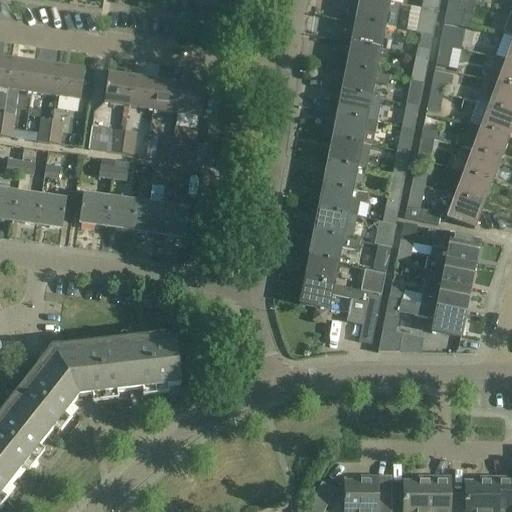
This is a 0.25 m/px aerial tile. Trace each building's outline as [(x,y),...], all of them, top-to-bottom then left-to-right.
[(384,27),(389,4),(370,0),(359,0),(355,21),(384,27)] [(437,13),(439,0),(422,0),(421,9),(437,13)] [(448,1),(443,24),(460,28),(465,4),(448,1)] [(437,13),(421,9),(415,34),(432,37),(437,13)] [(511,13),(510,12),(503,33),(511,36),(511,13)] [(379,51),(384,27),(355,21),(351,45),(379,51)] [(452,50),(460,52),(464,31),(443,27),(438,47),(452,50)] [(375,74),(379,51),(351,45),(346,69),(375,74)] [(415,57),(428,59),(430,50),(417,47),(415,57)] [(447,71),(452,50),(438,47),(434,69),(447,71)] [(426,71),(428,59),(415,57),(413,69),(426,71)] [(10,61),(0,59),(0,90),(6,91),(10,61)] [(511,88),(511,63),(505,60),(500,75),(487,70),(484,79),(496,84),(497,83),(511,88)] [(10,61),(6,91),(30,95),(35,65),(10,61)] [(35,65),(30,95),(55,98),(59,68),(35,65)] [(84,72),(59,68),(55,98),(79,102),(84,72)] [(346,69),(342,92),(370,98),(373,84),(387,87),(389,78),(375,75),(375,74),(346,69)] [(429,93),(442,96),(444,86),(450,87),(452,77),(433,73),(429,93)] [(128,109),(133,79),(107,76),(103,105),(128,109)] [(153,112),(157,83),(133,79),(128,109),(153,112)] [(177,116),(181,86),(157,83),(153,112),(177,116)] [(488,106),(511,114),(511,88),(497,83),(496,84),(492,97),(478,94),(475,103),(488,106)] [(181,86),(177,116),(201,119),(206,90),(181,86)] [(370,98),(342,92),(337,116),(377,124),(381,102),(370,100),(370,98)] [(439,115),(442,96),(429,93),(425,112),(439,115)] [(407,95),(405,105),(418,107),(420,97),(407,95)] [(418,107),(405,105),(403,116),(416,118),(418,107)] [(488,106),(480,128),(508,138),(511,126),(511,114),(488,106)] [(14,117),(2,115),(0,132),(0,137),(11,139),(14,117)] [(377,124),(337,116),(332,139),(361,145),(363,132),(375,134),(377,124)] [(37,143),(48,144),(51,122),(40,120),(37,143)] [(51,122),(48,144),(60,146),(63,124),(51,122)] [(472,151),(499,161),(508,138),(480,128),(472,126),(464,148),(472,151)] [(422,127),(420,138),(433,141),(442,143),(444,135),(435,133),(436,130),(422,127)] [(91,128),(88,150),(122,155),(125,133),(112,131),(91,128)] [(125,133),(122,155),(133,156),(136,135),(125,133)] [(157,160),(170,162),(173,140),(161,138),(157,160)] [(433,141),(420,138),(415,162),(429,164),(433,141)] [(361,145),(332,139),(328,163),(356,169),(366,171),(370,147),(361,145)] [(198,144),(173,140),(170,162),(195,166),(198,144)] [(396,152),(409,154),(411,144),(398,142),(396,152)] [(491,184),(499,161),(472,151),(467,164),(454,159),(450,170),(463,175),(464,173),(491,184)] [(409,154),(396,152),(391,175),(404,178),(409,154)] [(101,160),(98,178),(112,180),(115,162),(101,160)] [(19,175),(21,162),(7,161),(5,172),(19,175)] [(115,162),(112,180),(126,182),(128,164),(115,162)] [(21,163),(19,175),(33,177),(35,165),(21,163)] [(328,163),(323,187),(352,192),(354,179),(364,181),(366,171),(356,169),(328,163)] [(60,168),(45,166),(43,179),(58,181),(60,168)] [(153,167),(150,185),(165,187),(168,169),(153,167)] [(181,171),(168,169),(165,187),(178,189),(181,171)] [(464,173),(463,175),(455,196),(483,206),(491,184),(464,173)] [(413,174),(411,185),(424,187),(426,177),(413,174)] [(419,210),(424,187),(411,185),(404,220),(438,227),(440,214),(419,210)] [(352,192),(323,187),(318,210),(356,218),(359,204),(366,205),(368,195),(352,192)] [(386,199),(399,201),(402,191),(388,189),(386,199)] [(0,222),(12,224),(16,195),(0,192),(0,222)] [(162,208),(157,237),(184,241),(188,212),(173,210),(175,195),(163,193),(161,208),(162,208)] [(16,195),(12,224),(37,227),(41,199),(16,195)] [(78,225),(105,229),(109,200),(83,196),(78,225)] [(474,229),(483,206),(455,196),(447,219),(474,229)] [(41,199),(37,227),(62,231),(66,202),(41,199)] [(397,212),(399,201),(386,199),(384,209),(397,212)] [(131,233),(136,204),(109,200),(105,229),(131,233)] [(161,208),(136,204),(131,233),(157,237),(162,208),(161,208)] [(352,241),(356,218),(318,210),(314,234),(352,241)] [(400,241),(397,251),(411,254),(413,244),(417,226),(403,224),(400,241)] [(352,241),(314,234),(309,257),(338,263),(340,250),(357,253),(359,243),(351,242),(352,241)] [(376,235),(374,245),(377,245),(390,248),(391,248),(392,239),(376,235)] [(432,249),(430,258),(474,266),(478,242),(450,237),(447,252),(432,249)] [(390,248),(377,245),(371,270),(385,273),(390,248)] [(411,254),(397,251),(395,261),(409,264),(411,254)] [(333,286),(338,263),(309,257),(304,281),(333,286)] [(422,272),(420,282),(441,286),(441,284),(469,290),(474,266),(439,260),(436,275),(422,272)] [(364,271),(360,291),(368,293),(380,296),(385,275),(364,271)] [(333,286),(304,281),(300,305),(328,311),(331,296),(366,303),(364,315),(357,343),(370,345),(376,317),(377,318),(381,296),(380,296),(367,293),(368,293),(360,291),(333,286)] [(469,290),(441,284),(441,286),(438,298),(423,295),(421,305),(465,313),(469,290)] [(390,287),(388,298),(401,301),(403,290),(390,287)] [(381,331),(376,354),(397,354),(398,354),(402,335),(395,334),(399,314),(434,321),(432,332),(460,337),(465,313),(436,308),(421,305),(401,301),(388,298),(381,331)] [(162,344),(161,337),(127,341),(127,340),(127,339),(126,339),(126,337),(125,337),(124,336),(122,336),(121,337),(120,338),(119,338),(119,340),(119,341),(119,342),(50,350),(0,412),(0,496),(78,400),(180,388),(175,342),(162,344)] [(389,511),(390,480),(360,479),(360,485),(344,485),(343,511),(389,511)] [(448,511),(449,481),(418,480),(418,485),(402,485),(401,511),(448,511)] [(464,486),(463,511),(497,511),(511,511),(511,482),(479,482),(479,487),(464,486)]
